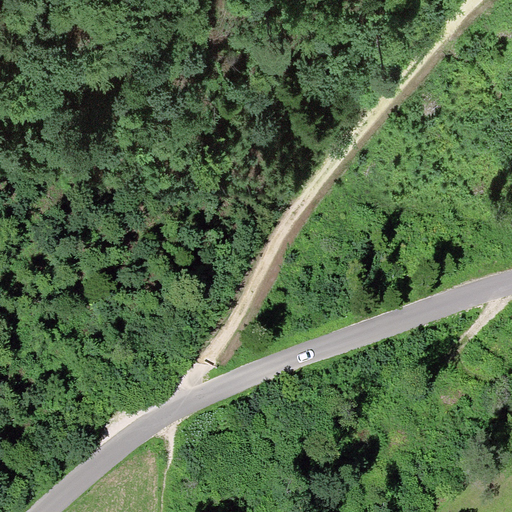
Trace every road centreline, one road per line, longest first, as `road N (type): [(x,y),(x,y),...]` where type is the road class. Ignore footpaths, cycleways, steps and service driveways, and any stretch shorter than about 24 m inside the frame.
road 1 (unclassified): [(511,280),(216,389),(49,511)]
road 2 (track): [(477,0),(299,202),(230,327),(190,375),(176,413)]
